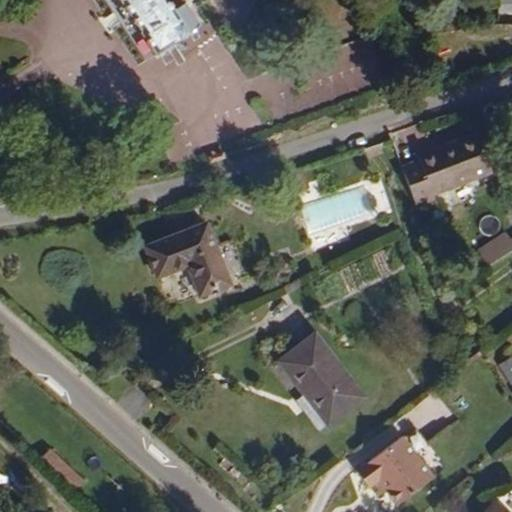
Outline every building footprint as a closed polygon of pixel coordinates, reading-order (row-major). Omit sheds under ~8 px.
[(188,15),(194,10),(186,0),(90,0),(108,22),(98,30),(108,43),(118,35),(145,68),(198,27),(188,15)] [(186,0),(194,10),(204,1),(203,0),(186,0)] [(511,0),(500,0),(501,13),(511,13),(511,0)] [(418,188),(477,169),(465,132),(406,150),(407,154),(389,161),(402,200),(420,195),(418,188)] [(0,174),(17,172),(15,155),(0,157),(0,174)] [(190,214),(128,235),(137,264),(170,254),(182,284),(212,273),(190,214)] [(464,253),(470,262),(496,244),(489,235),(464,253)] [(300,430),(344,397),(298,337),(264,362),(289,395),(280,402),(300,430)] [(496,380),(507,369),(494,353),(483,363),(496,380)] [(422,430),(448,417),(436,394),(410,407),(422,430)] [(396,454),(409,443),(399,430),(386,441),(396,454)] [(412,479),(427,467),(409,443),(396,454),(386,441),(383,438),(340,472),(351,489),(359,482),(363,479),(369,487),(383,505),(414,480),(412,479)] [(366,491),(369,487),(363,479),(359,482),(366,491)]
